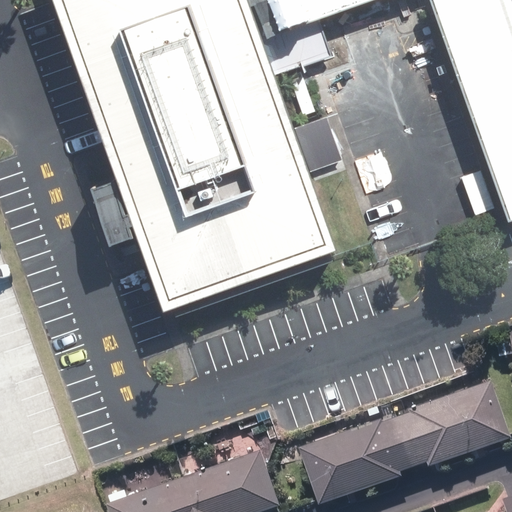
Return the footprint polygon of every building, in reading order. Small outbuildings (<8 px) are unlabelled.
[(511,0),(59,0),(132,214),(128,216),(117,187),(96,194),(113,245),(135,237),(132,226),(136,225),(166,311),(337,253),(252,8),(259,6),(272,42),(294,34),(282,0),(299,0),(307,24),(374,0),(436,0),(511,214),(511,0)] [(511,328),(505,330),(507,335),(492,338),(495,355),(509,352),(511,367),(511,328)] [(403,408),(404,411),(391,416),(408,465),(421,460),(423,465),(506,436),(486,378),(403,408)] [(376,416),(294,446),(314,503),(396,475),(394,469),(408,465),(391,416),(377,421),(376,416)] [(248,511),(274,503),(255,449),(176,477),(188,511),(248,511)] [(106,502),(102,503),(105,511),(188,511),(176,477),(122,496),(119,489),(104,494),(106,502)] [(511,511),(511,496),(501,500),(505,511),(511,511)]
